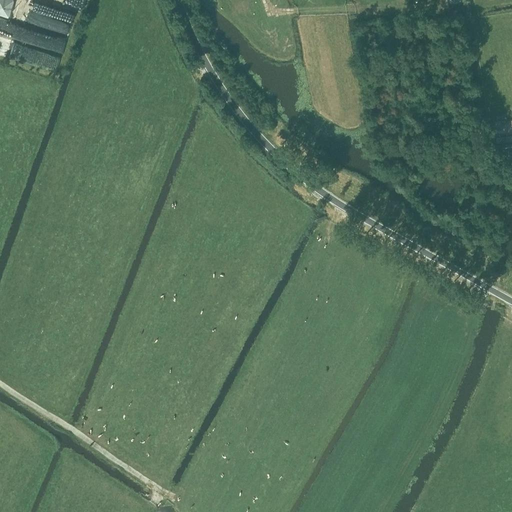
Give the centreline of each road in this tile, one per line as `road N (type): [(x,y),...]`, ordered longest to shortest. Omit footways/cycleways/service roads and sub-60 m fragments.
road 1 (unclassified): [(511,305),(303,179),(239,116),(177,0)]
road 2 (track): [(267,0),(272,12),(459,0)]
road 3 (track): [(0,385),(163,496)]
